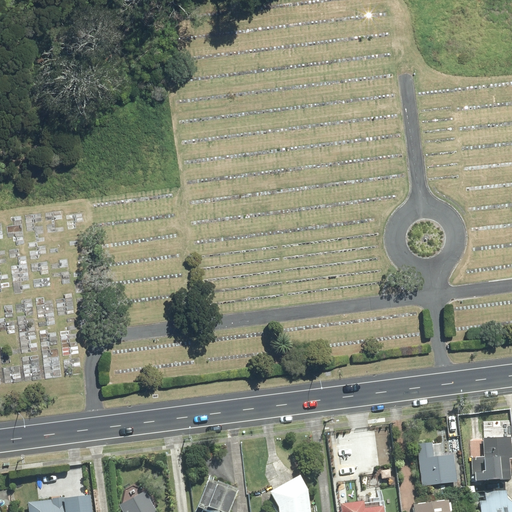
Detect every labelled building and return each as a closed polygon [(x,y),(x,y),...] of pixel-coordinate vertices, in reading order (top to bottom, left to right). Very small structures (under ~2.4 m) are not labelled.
[(458,438),(448,438),(449,452),(459,451),(458,438)] [(508,458),(510,458),(510,438),(483,438),(483,458),(473,458),(473,481),(508,481),(508,458)] [(456,483),(454,455),(441,456),(440,443),(416,445),(420,486),(456,483)] [(271,493),(278,506),(278,511),(308,511),(305,490),(298,478),(271,493)] [(225,511),(233,491),(209,482),(199,507),(212,511),(225,511)] [(479,511),(511,511),(511,503),(508,503),(508,493),(484,492),(484,502),(479,502),(478,509),(480,509),(479,511)] [(152,511),(143,494),(120,506),(123,511),(152,511)] [(88,511),(87,497),(29,504),(29,511),(88,511)] [(447,511),(446,501),(412,505),(412,511),(447,511)] [(361,503),(341,505),(341,511),(380,511),(380,508),(362,511),(361,503)]
